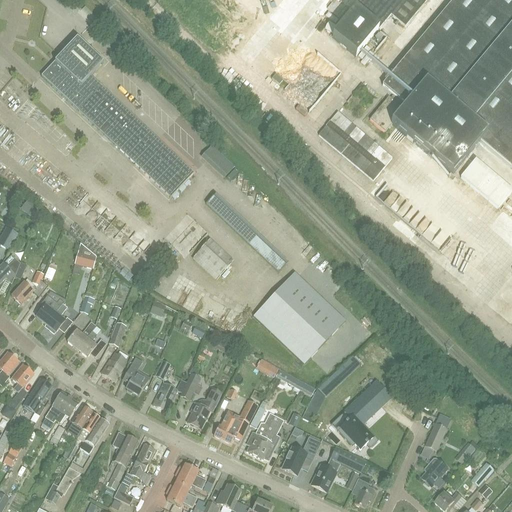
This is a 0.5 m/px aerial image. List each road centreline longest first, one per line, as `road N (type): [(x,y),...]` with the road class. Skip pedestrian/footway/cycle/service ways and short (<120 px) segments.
road 1 (residential): [(178,441),(80,386),(6,328)]
road 2 (residential): [(324,511),(178,441)]
